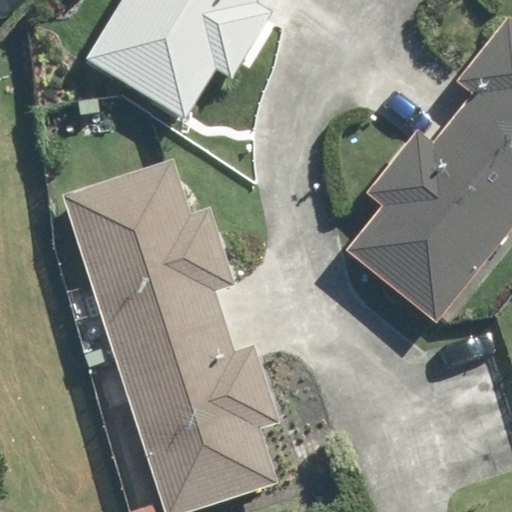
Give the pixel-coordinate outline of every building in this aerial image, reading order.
[(143,0),(97,75),(194,135),(226,83),(268,17),(278,0),(143,0)] [(511,72),(488,103),(471,128),(511,160),(511,72)] [(397,217),(360,262),(447,333),(511,253),(511,160),(471,128),(447,157),(397,217)] [(184,171),(71,208),(123,367),(234,331),(225,302),(184,171)] [(234,331),(123,367),(169,511),(228,511),(288,493),(244,362),(234,331)]
